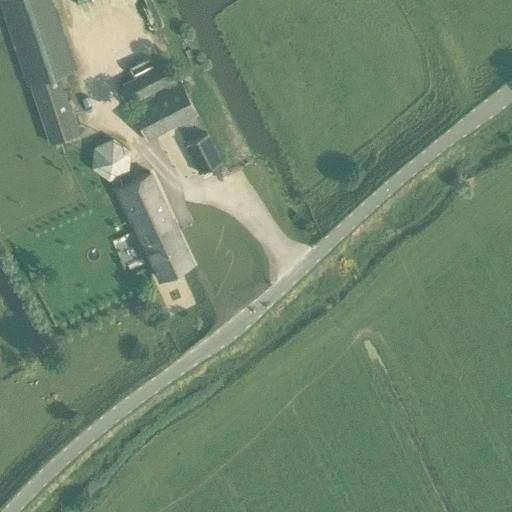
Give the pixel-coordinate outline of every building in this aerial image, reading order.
[(30,83),(50,142),(79,133),(59,75),(74,69),(51,0),(0,0),(0,1),(27,85),(30,83)] [(164,60),(122,82),(133,104),(175,82),(164,60)] [(130,109),(147,140),(198,113),(181,81),(130,109)] [(186,144),(184,145),(198,173),(200,172),(222,162),(208,133),(186,144)] [(90,167),(108,180),(128,171),(129,150),(112,137),(93,145),(90,167)] [(214,166),(213,172),(217,179),(218,180),(221,180),(228,177),(228,176),(229,174),(229,173),(226,166),(225,165),(221,163),(214,166)] [(151,171),(117,187),(159,279),(193,263),(151,171)]
